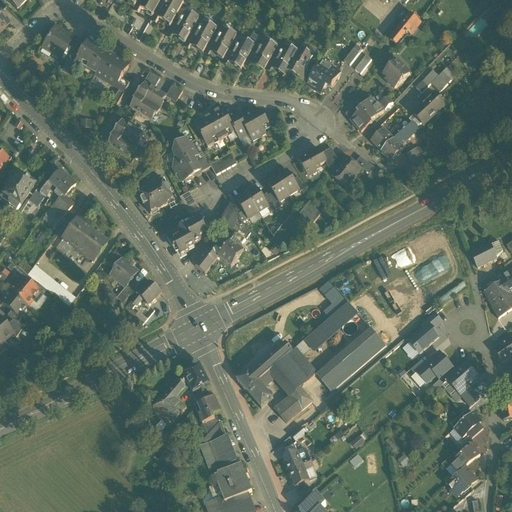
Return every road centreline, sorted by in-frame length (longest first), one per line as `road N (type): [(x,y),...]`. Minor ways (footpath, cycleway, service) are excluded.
road 1 (secondary): [(511,163),(199,328)]
road 2 (tertiary): [(199,328),(129,216),(0,80)]
road 3 (secondary): [(199,328),(0,429)]
road 4 (tertiary): [(276,511),(199,328)]
road 5 (residential): [(329,132),(292,103),(207,89),(150,58)]
road 6 (residential): [(489,511),(498,434),(481,319)]
road 7 (residential): [(150,58),(60,10),(0,63)]
road 8 (residential): [(329,132),(213,196)]
